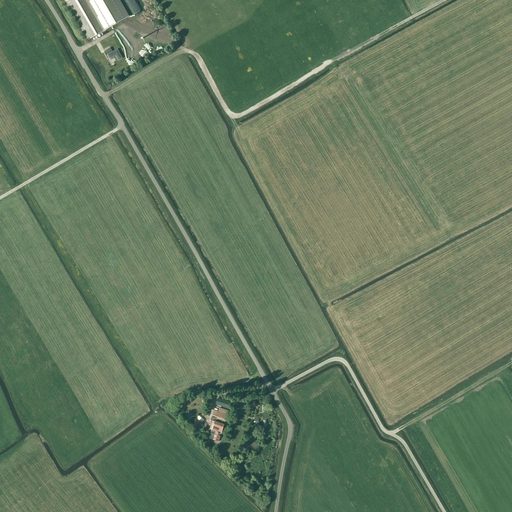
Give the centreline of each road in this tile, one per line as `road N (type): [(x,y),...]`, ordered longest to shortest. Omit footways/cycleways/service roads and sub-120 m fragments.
road 1 (unclassified): [(272,390),(46,0)]
road 2 (unclassified): [(442,511),(396,432),(379,426),(340,354),(272,390)]
road 3 (unclassified): [(275,511),(289,432),(272,390)]
